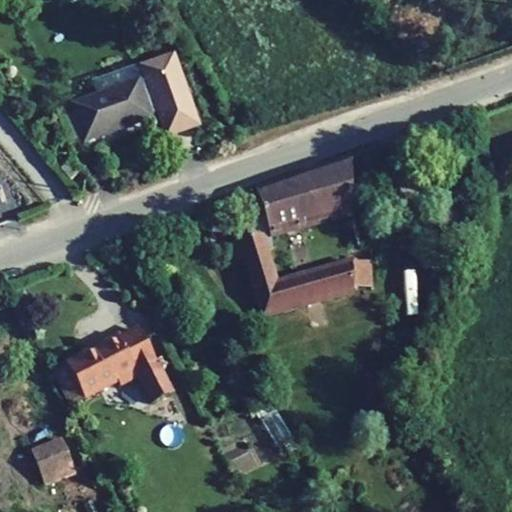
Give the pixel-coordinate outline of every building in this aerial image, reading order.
[(174,69),(54,109),(66,144),(85,137),(85,141),(151,120),(144,101),(150,100),(165,143),(196,132),(174,69)] [(349,210),(351,157),(254,191),(262,215),(245,220),(245,243),(237,246),(243,261),(261,313),(351,282),(351,260),(346,262),(279,283),(266,248),(274,245),(271,234),(331,215),(349,210)] [(243,261),(237,246),(228,249),(233,264),(243,261)] [(56,352),(75,391),(109,373),(112,379),(130,370),(141,393),(161,384),(131,319),(111,328),(110,326),(56,352)] [(73,470),(61,440),(30,452),(36,469),(41,482),(73,470)] [(18,476),(23,489),(41,482),(36,469),(18,476)] [(41,482),(44,488),(75,476),(73,470),(41,482)]
